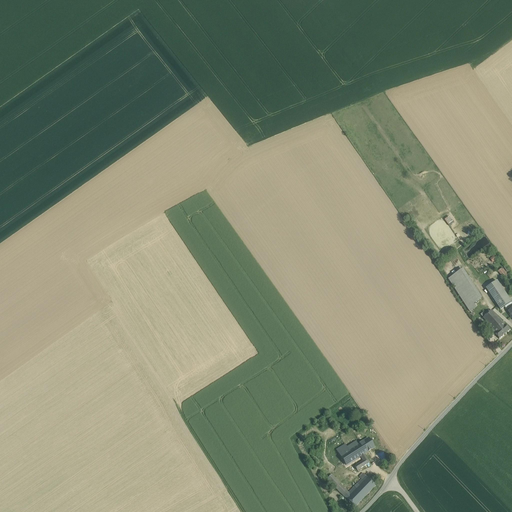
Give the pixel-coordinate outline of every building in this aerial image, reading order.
[(450,279),(468,307),(472,304),(472,305),(481,299),(463,270),(450,279)] [(505,307),(506,309),(511,305),(511,303),(497,282),(487,289),(501,310),(505,307)] [(492,311),(487,315),(483,318),(492,328),(501,321),(492,311)] [(505,326),(501,321),(492,328),(496,333),(495,334),(499,339),(510,330),(506,325),(505,326)] [(488,332),(489,333),(492,337),(495,334),(496,333),(492,328),(488,332)] [(493,338),(492,337),(489,333),(484,337),(488,342),(493,338)] [(358,446),(364,454),(375,447),(370,438),(358,446)] [(354,448),(349,451),(347,448),(346,446),(338,452),(346,465),(360,456),(364,454),(358,446),(354,448)] [(370,463),(364,454),(360,456),(363,461),(358,464),(354,466),(357,471),(370,463)] [(349,493),(323,466),(319,470),(345,497),(349,493)] [(349,493),(345,497),(355,507),(376,486),(366,476),(362,480),(349,493)]
